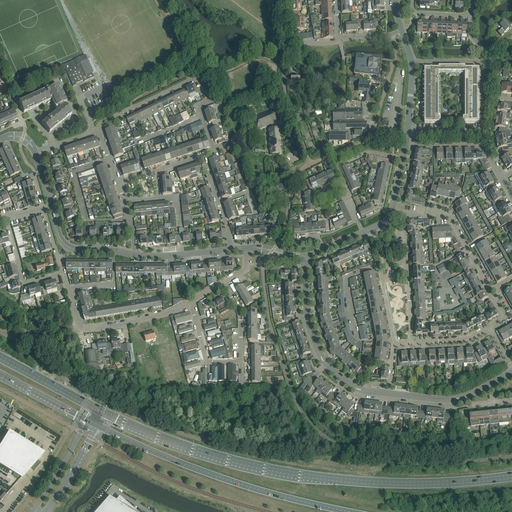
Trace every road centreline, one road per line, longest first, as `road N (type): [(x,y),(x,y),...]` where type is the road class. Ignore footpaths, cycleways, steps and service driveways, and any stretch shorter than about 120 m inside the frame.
road 1 (primary): [(511,475),(401,483),(274,470),(181,445),(99,410)]
road 2 (primary): [(96,425),(251,489),(348,511)]
road 3 (tertiary): [(303,256),(307,327),(321,360),(355,388),(389,394)]
road 4 (residential): [(98,128),(196,76),(208,101),(198,105),(201,115)]
road 5 (residential): [(129,219),(86,219),(72,171),(109,159)]
road 6 (residential): [(490,290),(446,215),(402,213)]
road 7 (tertiary): [(389,394),(456,399),(511,373)]
